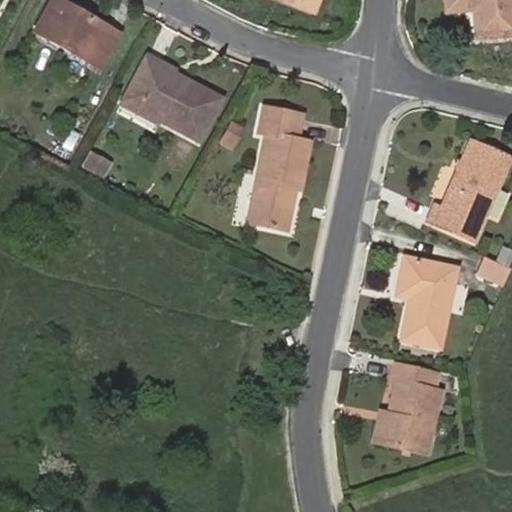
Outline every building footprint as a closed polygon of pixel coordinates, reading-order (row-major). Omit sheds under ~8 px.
[(107,30),(76,12),(74,17),(59,8),(61,5),(52,0),(39,0),(23,30),(88,65),(107,30)] [(277,0),(303,10),(307,0),(277,0)] [(439,0),(440,7),(468,5),(471,33),(508,30),(505,0),(439,0)] [(74,17),(76,12),(61,5),(59,8),(74,17)] [(137,51),(135,55),(164,72),(167,67),(137,51)] [(111,97),(148,119),(186,141),(210,97),(178,79),(174,88),(160,80),(164,72),(135,55),(111,97)] [(174,88),(178,79),(164,72),(160,80),(174,88)] [(144,124),(148,119),(111,97),(108,103),(144,124)] [(292,187),(300,137),(287,135),(291,109),(253,103),(249,130),(256,131),(241,221),(280,228),(287,186),(292,187)] [(453,157),(450,163),(435,202),(426,199),(420,216),(469,236),(502,152),(461,136),(453,157)] [(85,161),(78,174),(98,184),(105,171),(85,161)] [(507,249),(495,244),(489,258),(501,263),(507,249)] [(447,266),(394,255),(388,293),(400,296),(393,338),(431,345),(447,266)] [(495,283),(502,267),(477,256),(470,272),(495,283)] [(287,301),(297,284),(296,284),(284,278),(281,276),(272,293),(287,301)] [(381,413),(373,441),(417,451),(432,392),(426,390),(429,374),(388,364),(384,381),(389,382),(381,413)] [(365,439),(373,441),(381,413),(372,411),(365,439)]
